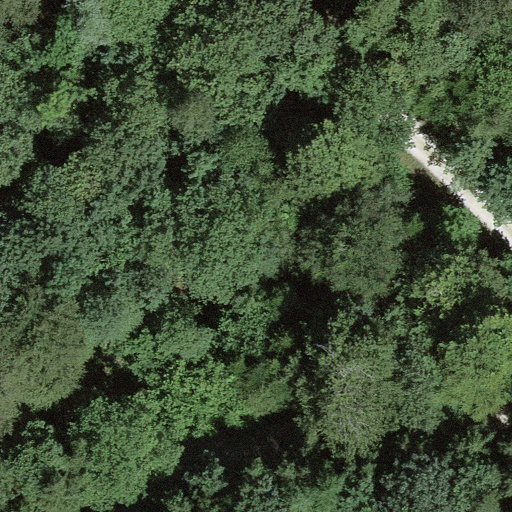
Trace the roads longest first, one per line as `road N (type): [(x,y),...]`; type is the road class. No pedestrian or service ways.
road 1 (track): [(511,408),(228,441),(125,491),(104,511)]
road 2 (track): [(281,0),(511,232)]
